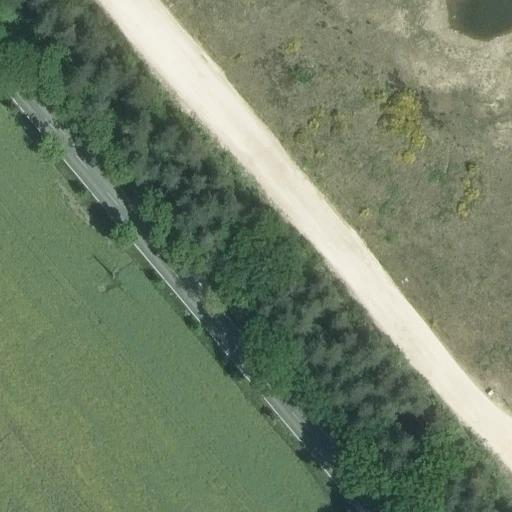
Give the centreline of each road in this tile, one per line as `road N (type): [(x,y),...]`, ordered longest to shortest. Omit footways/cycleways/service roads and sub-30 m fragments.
road 1 (tertiary): [(386,511),(0,58)]
road 2 (track): [(511,432),(116,0)]
